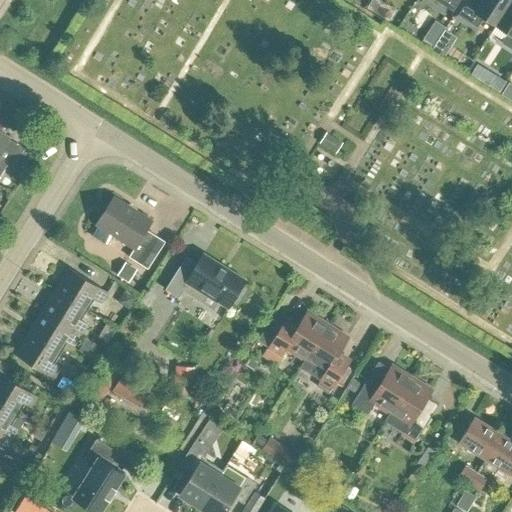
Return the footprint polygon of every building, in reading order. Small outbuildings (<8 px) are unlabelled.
[(379,0),(371,0),(367,8),(374,12),(381,1),(379,0)] [(433,0),(433,1),(451,12),(459,0),(433,0)] [(484,18),(496,26),(511,0),(467,0),(458,16),(477,28),(484,18)] [(511,0),(496,26),(508,33),(501,44),(511,51),(511,0)] [(427,31),(422,39),(433,45),(437,38),(427,31)] [(497,77),(490,87),(499,92),(505,82),(497,77)] [(500,93),(510,100),(511,97),(511,87),(506,83),(500,93)] [(0,132),(0,175),(9,162),(0,156),(0,155),(10,139),(0,132)] [(335,156),(343,144),(327,133),(319,145),(335,156)] [(14,165),(18,167),(11,178),(17,182),(34,155),(24,149),(14,165)] [(105,245),(112,235),(134,248),(129,257),(147,268),(165,241),(146,230),(152,220),(113,196),(96,224),(98,226),(92,236),(105,245)] [(242,287),(247,280),(203,252),(188,275),(178,269),(165,290),(178,298),(182,291),(199,302),(203,295),(228,311),(232,304),(236,306),(246,290),(242,287)] [(127,284),(136,271),(125,264),(116,277),(127,284)] [(55,289),(85,308),(91,297),(101,303),(108,292),(68,268),(55,289)] [(78,319),(85,308),(55,289),(42,311),(81,335),(87,325),(78,319)] [(124,291),(117,301),(128,308),(135,297),(124,291)] [(74,346),(81,335),(42,311),(28,333),(58,351),(65,340),(74,346)] [(307,360),(329,325),(309,313),(300,328),(287,320),(269,347),(283,356),(288,348),(307,360)] [(349,338),(329,325),(307,360),(302,368),(322,381),(320,384),(332,391),(337,384),(348,366),(351,361),(340,353),(349,338)] [(52,362),(58,351),(28,333),(15,354),(54,379),(61,367),(52,362)] [(85,339),(78,350),(88,357),(95,346),(85,339)] [(250,359),(245,366),(253,371),(257,364),(250,359)] [(348,366),(337,384),(342,387),(353,369),(348,366)] [(390,413),(412,379),(393,366),(380,387),(369,380),(352,405),(369,415),(376,404),(390,413)] [(138,410),(151,389),(124,372),(111,393),(138,410)] [(0,402),(15,413),(22,402),(31,408),(38,397),(0,373),(0,402)] [(390,413),(385,421),(416,441),(430,419),(419,411),(432,391),(412,379),(390,413)] [(99,413),(113,397),(94,380),(80,396),(99,413)] [(173,380),(172,393),(192,396),(194,383),(173,380)] [(353,380),(347,388),(354,392),(359,384),(353,380)] [(9,423),(15,413),(0,402),(0,432),(11,440),(18,429),(9,423)] [(70,412),(62,425),(76,433),(83,420),(70,412)] [(458,443),(484,460),(500,435),(474,418),(458,443)] [(38,427),(32,436),(40,441),(45,432),(38,427)] [(0,447),(5,450),(11,440),(0,432),(0,447)] [(169,432),(161,449),(178,456),(185,439),(169,432)] [(263,447),(268,441),(259,435),(255,442),(263,447)] [(510,476),(511,472),(511,442),(500,435),(484,460),(510,476)] [(95,511),(99,511),(124,473),(110,464),(118,452),(95,438),(82,460),(91,465),(71,497),(95,511)] [(11,440),(5,450),(13,456),(20,445),(11,440)] [(199,507),(223,470),(204,458),(210,449),(195,440),(179,465),(192,473),(179,495),(199,507)] [(427,447),(415,464),(422,468),(434,451),(427,447)] [(245,450),(239,463),(258,471),(264,459),(245,450)] [(292,468),(299,457),(289,450),(282,461),(292,468)] [(476,474),(464,468),(458,479),(469,485),(476,474)] [(223,470),(199,507),(206,511),(224,511),(234,498),(243,504),(256,483),(245,477),(242,482),(223,470)] [(476,474),(469,485),(480,492),(486,480),(476,474)] [(422,495),(447,500),(450,483),(426,478),(422,495)] [(465,489),(455,504),(466,511),(475,495),(465,489)] [(254,492),(242,511),(255,511),(264,499),(254,492)] [(48,511),(49,511),(25,496),(15,511),(48,511)] [(150,511),(182,511),(159,497),(150,511)]
